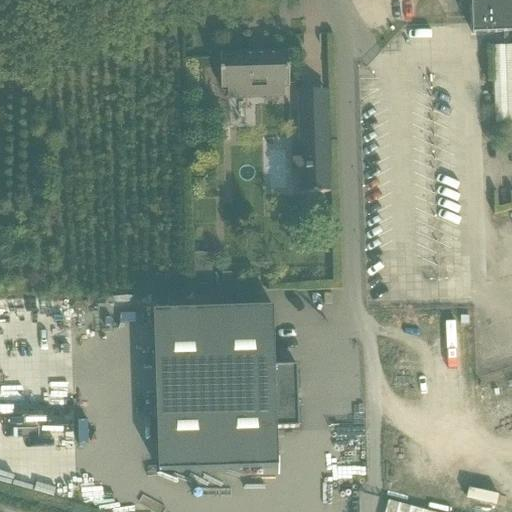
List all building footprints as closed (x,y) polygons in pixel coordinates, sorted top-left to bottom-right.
[(472,24),(472,35),(477,35),(511,33),(511,0),(481,0),(481,3),(471,3),(472,24)] [(511,46),(493,48),(496,132),(511,131),(511,46)] [(228,89),(229,98),(284,96),(284,88),(289,87),(288,53),(220,55),(221,90),(228,89)] [(327,121),(299,121),(300,151),(311,151),(311,167),(305,167),(306,194),(329,194),(327,121)] [(192,255),(194,286),(212,286),(211,254),(192,255)] [(231,274),(221,275),(221,285),(232,285),(231,274)] [(231,310),(153,312),(158,472),(278,468),(277,429),(298,429),(296,367),(275,367),(273,309),(231,310)] [(387,501),(384,511),(397,511),(399,504),(387,501)]
